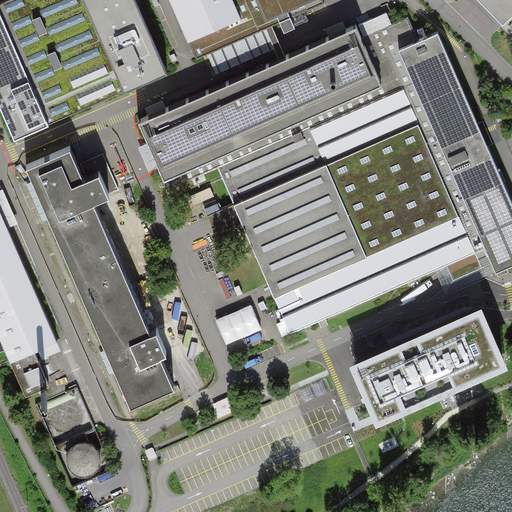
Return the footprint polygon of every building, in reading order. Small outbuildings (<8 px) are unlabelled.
[(0,0),(0,105),(14,139),(168,73),(136,0),(0,0)] [(235,0),(171,0),(188,40),(243,16),(235,0)] [(235,0),(243,16),(188,40),(197,58),(251,32),(321,0),(235,0)] [(511,16),(511,0),(479,0),(504,24),(511,16)] [(384,14),(357,26),(381,83),(163,177),(168,187),(216,167),(233,205),(205,217),(213,235),(237,225),(286,335),(432,272),(443,296),(496,273),(398,49),(416,41),(406,19),(390,26),(384,14)] [(357,26),(138,122),(163,177),(381,83),(357,26)] [(416,41),(398,49),(496,273),(511,265),(511,207),(437,33),(416,41)] [(113,350),(129,399),(177,384),(165,347),(169,346),(161,322),(147,327),(103,192),(118,187),(106,152),(81,161),(75,142),(28,158),(40,193),(37,194),(39,202),(52,197),(103,353),(113,350)] [(50,382),(33,345),(55,335),(0,208),(0,336),(26,392),(50,382)] [(226,344),(263,329),(252,302),(215,319),(226,344)] [(482,309),(349,368),(376,429),(509,371),(482,309)] [(40,401),(70,482),(106,469),(94,436),(98,434),(80,387),(40,401)] [(291,508),(293,511),(315,511),(338,494),(321,472),(298,491),(304,498),(291,508)]
